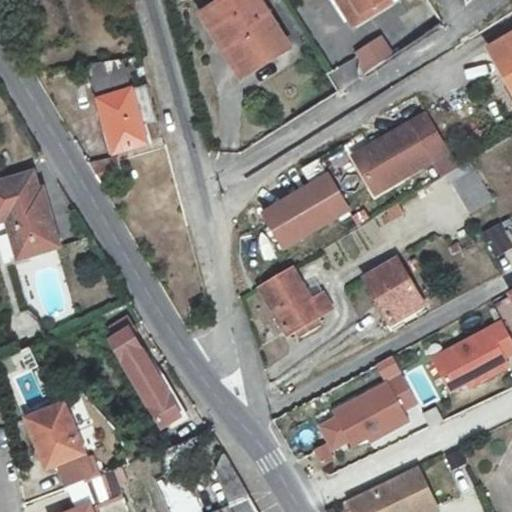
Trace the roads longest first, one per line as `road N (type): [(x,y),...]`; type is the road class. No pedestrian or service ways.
road 1 (tertiary): [(196,369),(144,301),(0,46)]
road 2 (residential): [(496,0),(449,39),(195,199)]
road 3 (unknown): [(298,505),(511,403)]
road 4 (residential): [(195,199),(144,0)]
road 5 (residential): [(196,369),(232,342),(195,199)]
road 6 (tertiary): [(302,511),(196,369)]
